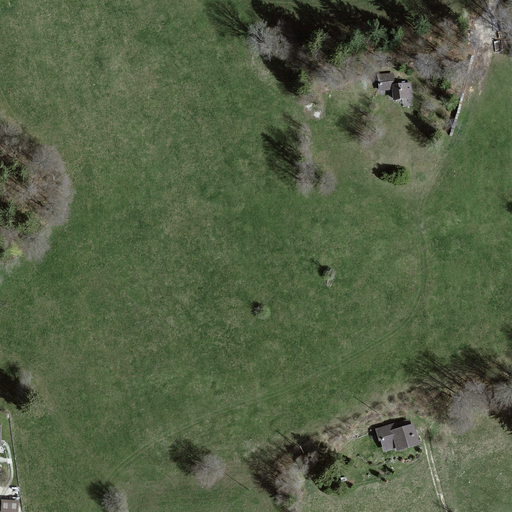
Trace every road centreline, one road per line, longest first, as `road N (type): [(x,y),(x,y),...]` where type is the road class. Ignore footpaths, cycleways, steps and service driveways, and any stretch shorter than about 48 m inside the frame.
road 1 (track): [(91,511),(119,466),(182,426),(297,385),(406,321),(421,287),(409,171),(414,106)]
road 2 (track): [(415,211),(483,113),(494,63)]
